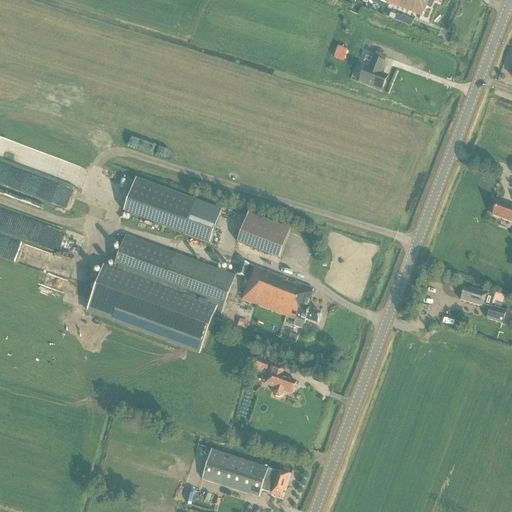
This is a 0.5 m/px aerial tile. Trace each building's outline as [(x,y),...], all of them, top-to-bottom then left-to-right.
[(438,2),(439,0),(381,0),(423,17),(426,7),(431,9),(434,0),(438,2)] [(360,83),(381,92),(386,81),(381,80),(383,75),(381,74),(385,64),(373,59),(369,69),(366,68),(360,83)] [(221,212),(136,180),(124,212),(209,243),(221,212)] [(511,219),(511,206),(498,202),(493,216),(511,222),(511,219)] [(290,230),(248,214),(237,242),(279,259),(290,230)] [(231,242),(231,240),(230,238),(230,237),(229,235),(228,234),(226,233),(225,233),(223,232),(221,233),(220,233),(218,234),(217,234),(216,236),(215,237),(214,239),(214,240),(214,242),(214,244),(215,245),(216,246),(217,248),(218,249),(220,249),(222,249),(223,249),(225,249),(226,248),(228,247),(229,246),(230,245),(230,243),(231,242)] [(229,274),(127,236),(112,275),(103,272),(88,312),(200,353),(229,274)] [(314,290),(249,265),(241,262),(237,274),(244,277),(244,279),(248,281),(241,300),(296,320),(294,327),(303,330),(306,320),(318,325),(322,314),(308,309),(312,298),(311,298),(314,290)] [(472,292),(464,289),(461,300),(490,309),(487,319),(503,324),(510,326),(511,318),(511,313),(506,312),(491,307),(495,294),(487,292),(486,294),(473,290),(472,292)] [(266,375),(270,363),(257,358),(253,370),(266,375)] [(289,378),(283,376),(285,370),(273,366),(266,385),(276,389),(274,393),(275,397),(279,398),(282,396),(284,392),(292,395),(296,383),(288,380),(289,378)] [(288,475),(235,459),(212,452),(203,481),(206,482),(260,498),(263,492),(272,494),(281,497),(288,475)]
